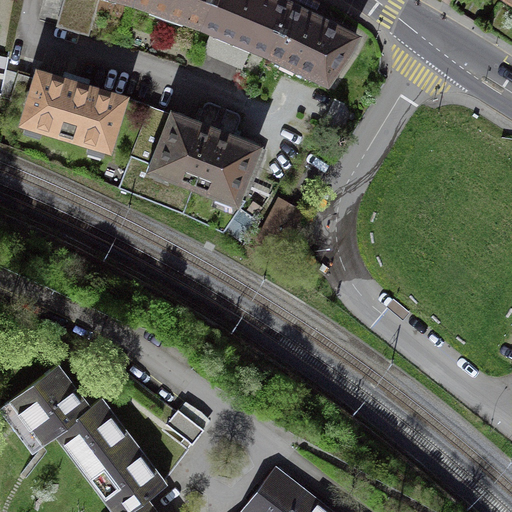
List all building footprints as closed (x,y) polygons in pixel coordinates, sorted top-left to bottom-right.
[(97,0),(132,0),(134,0),(68,0),(61,26),(88,34),(97,0)] [(134,0),(202,24),(211,0),(134,0)] [(211,0),(202,24),(212,29),(202,52),(242,69),(252,45),(268,52),(290,5),(279,0),(211,0)] [(321,19),(290,5),(268,52),(327,81),(350,49),(355,36),(321,19)] [(0,98),(6,68),(8,54),(0,52),(0,98)] [(18,73),(10,98),(29,104),(24,121),(108,147),(123,97),(81,84),(39,71),(37,78),(18,73)] [(244,201),(236,198),(256,146),(233,137),(240,120),(241,118),(240,116),(238,113),(224,108),(210,102),(206,103),(204,105),(197,123),(170,112),(150,105),(118,188),(182,213),(223,232),(244,201)] [(279,200),(259,237),(280,248),(300,211),(279,200)] [(156,511),(146,498),(167,481),(165,479),(188,449),(162,429),(143,454),(100,398),(90,405),(58,362),(0,406),(0,409),(32,451),(56,433),(116,511),(156,511)] [(178,408),(165,424),(192,444),(204,429),(178,408)] [(331,511),(274,468),(257,489),(241,510),(242,511),(331,511)]
